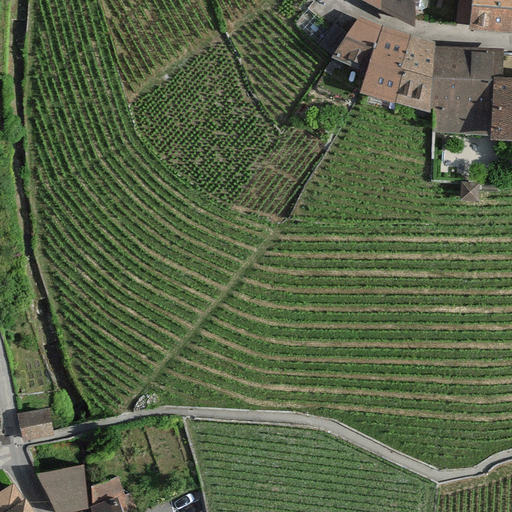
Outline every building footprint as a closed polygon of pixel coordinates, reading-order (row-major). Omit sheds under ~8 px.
[(364,0),(383,9),(384,0),(364,0)] [(384,0),(383,9),(418,25),(419,0),(384,0)] [(476,0),(474,27),(497,27),(498,0),(476,0)] [(511,0),(498,0),(497,27),(511,27),(511,0)] [(384,27),(362,17),(335,57),(370,71),(363,91),(398,102),(406,69),(414,36),(384,27)] [(438,43),(414,36),(406,69),(398,102),(435,112),(436,76),(438,43)] [(506,54),(438,43),(436,76),(435,112),(439,135),(495,135),(497,77),(506,76),(506,54)] [(511,76),(506,76),(497,77),(495,135),(496,142),(511,142),(511,76)] [(49,409),(19,414),(22,436),(52,431),(49,409)] [(83,467),(41,473),(61,510),(87,505),(83,467)] [(119,480),(94,488),(100,505),(94,507),(95,511),(120,511),(119,507),(128,504),(119,480)] [(28,511),(10,487),(0,493),(0,511),(28,511)]
